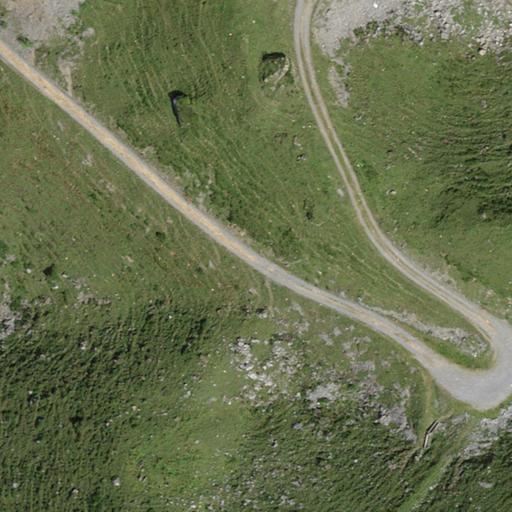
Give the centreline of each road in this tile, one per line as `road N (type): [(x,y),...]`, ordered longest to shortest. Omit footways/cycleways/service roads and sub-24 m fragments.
road 1 (track): [(0,48),(243,252),(382,325),(451,379),(491,387),(502,377),(504,341)]
road 2 (track): [(504,341),(418,278),(367,225),(307,73),(305,0)]
